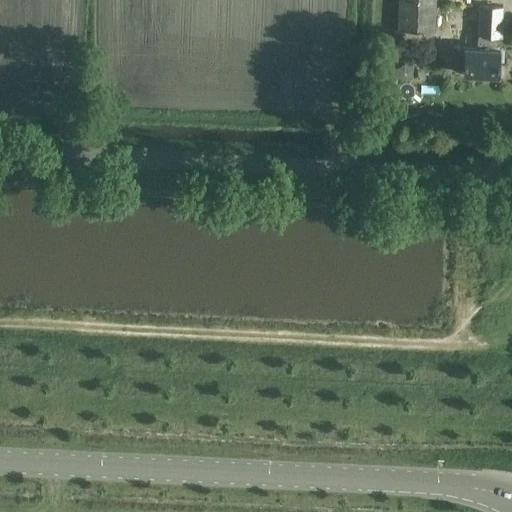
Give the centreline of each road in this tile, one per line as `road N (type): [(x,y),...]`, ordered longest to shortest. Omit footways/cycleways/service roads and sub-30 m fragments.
road 1 (track): [(0,326),(446,346),(463,331),(478,297),(511,286)]
road 2 (secondary): [(0,462),(422,483),(511,499)]
road 3 (unclassified): [(511,179),(0,152)]
